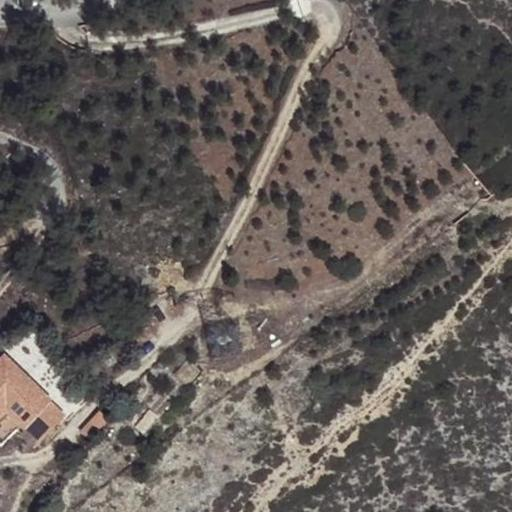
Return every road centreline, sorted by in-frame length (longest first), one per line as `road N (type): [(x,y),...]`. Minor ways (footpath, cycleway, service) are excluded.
road 1 (track): [(511,213),(445,203),(355,279),(300,307),(239,304),(208,283),(324,33),(317,9),(102,39),(34,9)]
road 2 (track): [(264,511),(489,294),(511,228)]
